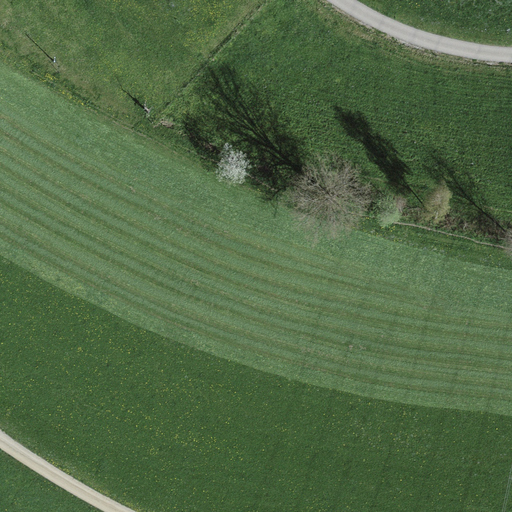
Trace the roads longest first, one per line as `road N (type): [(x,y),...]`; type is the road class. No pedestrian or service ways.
road 1 (unclassified): [(338,0),(470,53),(511,54)]
road 2 (track): [(0,438),(121,511)]
